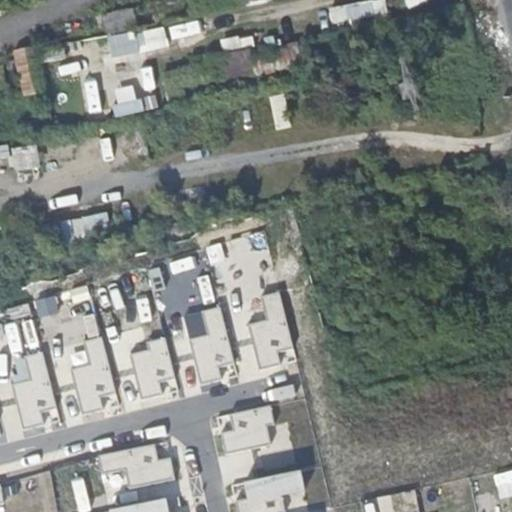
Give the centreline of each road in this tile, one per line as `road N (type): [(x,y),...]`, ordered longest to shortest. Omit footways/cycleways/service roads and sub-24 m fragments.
road 1 (unknown): [(511,143),(485,152),(372,149),(0,213)]
road 2 (residential): [(196,408),(0,456)]
